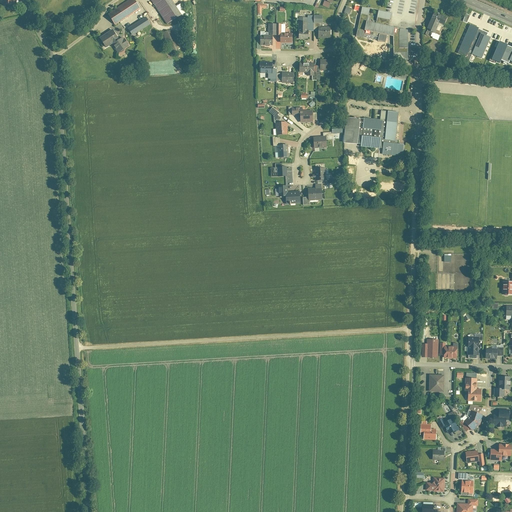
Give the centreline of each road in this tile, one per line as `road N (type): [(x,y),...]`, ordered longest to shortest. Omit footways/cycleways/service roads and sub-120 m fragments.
road 1 (tertiary): [(89,511),(58,82),(22,0)]
road 2 (residential): [(422,0),(407,365)]
road 3 (unknown): [(77,349),(409,329)]
road 4 (residential): [(452,499),(453,453),(486,433),(489,367)]
road 5 (residential): [(337,48),(335,108),(301,142),(297,171)]
road 6 (residential): [(407,365),(402,498)]
